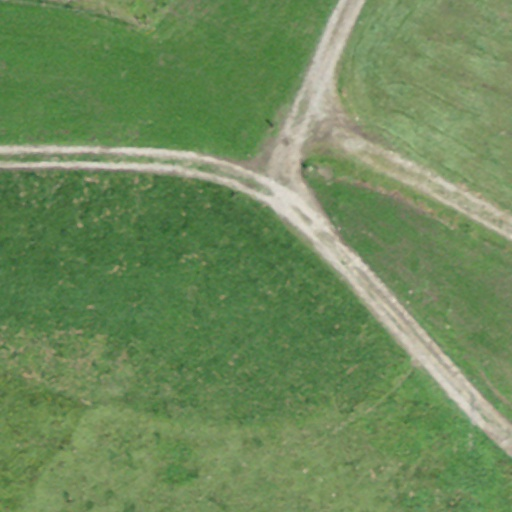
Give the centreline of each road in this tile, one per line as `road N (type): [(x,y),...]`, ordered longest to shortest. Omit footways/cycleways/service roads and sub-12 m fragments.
road 1 (track): [(511,431),(295,206),(268,196)]
road 2 (track): [(268,196),(305,111),(511,231)]
road 3 (track): [(268,196),(186,164),(0,160)]
